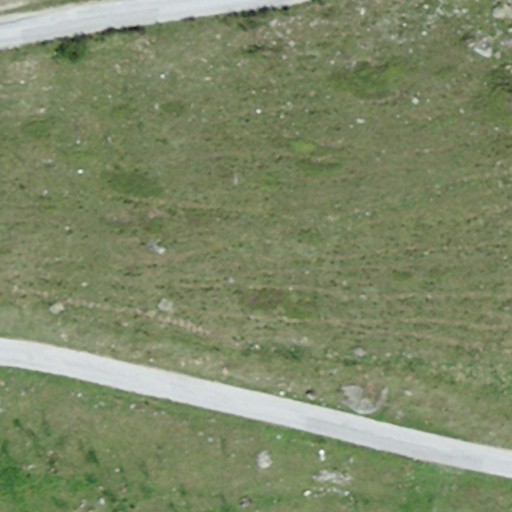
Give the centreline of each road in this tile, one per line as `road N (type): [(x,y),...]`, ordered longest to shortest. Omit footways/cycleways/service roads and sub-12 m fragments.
road 1 (track): [(511,463),(0,351)]
road 2 (track): [(0,33),(213,0)]
